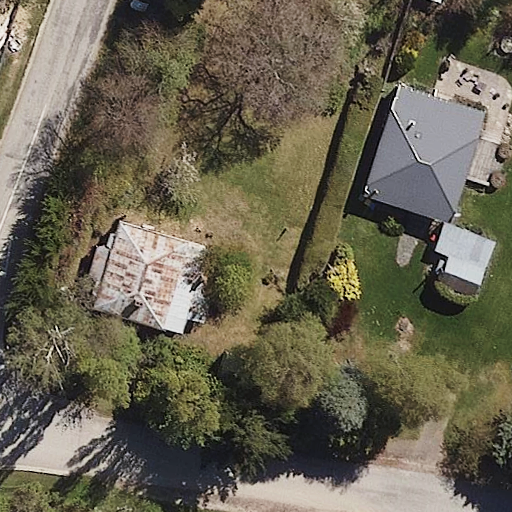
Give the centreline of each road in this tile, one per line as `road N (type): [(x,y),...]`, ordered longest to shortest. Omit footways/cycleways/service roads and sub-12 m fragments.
road 1 (residential): [(0,409),(511,504)]
road 2 (residential): [(0,229),(90,0)]
